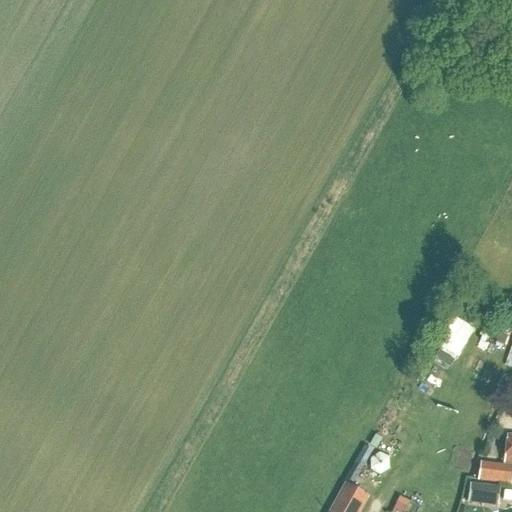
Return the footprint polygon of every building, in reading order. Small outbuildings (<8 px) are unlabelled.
[(511,439),(506,438),(503,466),(481,463),(478,482),(511,486),(511,439)] [(370,460),(370,471),(379,476),(388,470),(388,460),(379,455),(370,460)] [(468,504),(497,508),(500,488),(470,484),(468,504)] [(344,485),(328,511),(360,511),(368,498),(344,485)] [(293,511),(323,511),(330,499),(308,487),(293,511)]
